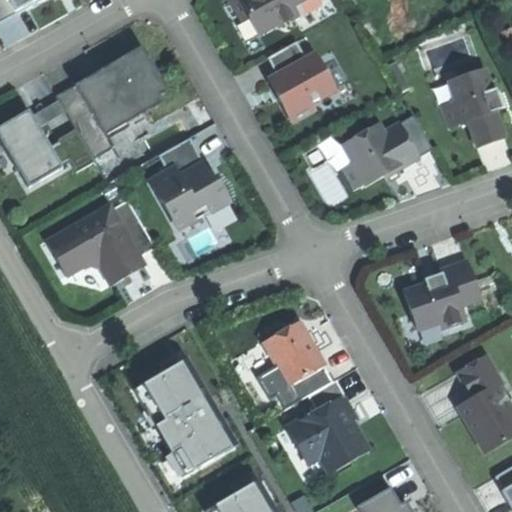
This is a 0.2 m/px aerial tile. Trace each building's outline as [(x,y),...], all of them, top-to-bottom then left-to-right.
[(0,0),(0,16),(20,5),(25,13),(42,4),(48,0),(0,0)] [(247,18),(258,36),(293,17),(295,20),(323,5),(320,0),(232,0),(229,2),(240,21),(247,18)] [(0,27),(25,13),(20,5),(0,16),(0,27)] [(279,102),(291,123),(315,110),(312,104),(335,91),(314,54),(305,59),(295,42),(266,58),(276,77),(268,81),(279,102)] [(81,85),(73,89),(102,138),(157,105),(153,98),(161,93),(138,54),(109,72),(85,86),(81,85)] [(95,76),(81,85),(85,86),(109,72),(107,69),(95,76)] [(482,72),(446,84),(453,104),(441,108),(448,128),(466,122),(475,148),(490,143),(503,139),(493,112),(500,110),(494,91),(490,92),(482,72)] [(111,153),(102,138),(73,89),(55,100),(57,104),(63,115),(74,132),(92,163),(111,153)] [(57,104),(29,120),(36,131),(63,115),(57,104)] [(0,146),(27,192),(60,172),(59,170),(48,151),(36,131),(29,120),(25,113),(12,121),(0,128),(0,146)] [(412,119),(398,127),(417,161),(431,153),(412,119)] [(400,171),(417,161),(398,127),(381,137),(376,129),(342,148),(352,166),(343,172),(353,190),(364,184),(365,187),(382,178),(384,180),(400,171)] [(94,166),(92,163),(74,132),(56,143),(57,146),(68,165),(75,176),(94,166)] [(161,203),(176,230),(201,217),(203,219),(229,205),(215,181),(211,183),(204,171),(201,166),(203,165),(189,140),(158,158),(166,173),(148,183),(160,204),(161,203)] [(57,146),(48,151),(59,170),(68,165),(57,146)] [(330,161),(311,172),(331,206),(349,196),(330,161)] [(44,243),(65,279),(86,266),(97,269),(108,288),(127,277),(125,272),(141,263),(138,259),(154,249),(126,202),(111,210),(108,206),(44,243)] [(143,268),(141,263),(125,272),(127,277),(136,272),(143,268)] [(479,301),(465,263),(438,273),(439,276),(432,278),(434,284),(419,289),(401,296),(415,333),(437,325),(445,330),(464,323),(459,308),(479,301)] [(417,284),(419,289),(434,284),(432,278),(417,284)] [(297,326),(261,346),(273,367),(278,369),(289,389),(291,388),(322,371),(309,346),(297,326)] [(456,375),(471,402),(495,389),(496,391),(500,389),(484,360),(456,375)] [(188,361),(182,365),(204,400),(209,397),(188,361)] [(181,363),(133,392),(184,477),(232,448),(211,413),(204,400),(182,365),(181,363)] [(331,385),(322,371),(291,388),(299,403),(307,398),(331,385)] [(287,431),(307,467),(319,460),(328,474),(366,453),(350,424),(344,427),(339,416),(344,414),(349,411),(334,383),(331,385),(307,398),(316,415),(287,431)] [(462,418),(482,456),(511,440),(511,419),(496,391),(495,389),(471,402),(468,404),(472,412),(462,418)] [(460,415),(462,418),(472,412),(468,404),(457,409),(460,415)] [(216,410),(211,413),(232,448),(237,445),(216,410)] [(346,418),(344,414),(339,416),(344,427),(350,424),(346,418)] [(500,492),(511,485),(511,468),(493,480),(500,492)] [(276,511),(259,483),(254,486),(269,511),(276,511)] [(253,484),(206,511),(269,511),(254,486),(253,484)] [(511,511),(511,485),(500,492),(499,493),(508,508),(509,511),(511,511)] [(389,490),(357,509),(358,511),(408,511),(404,504),(399,507),(389,490)]
